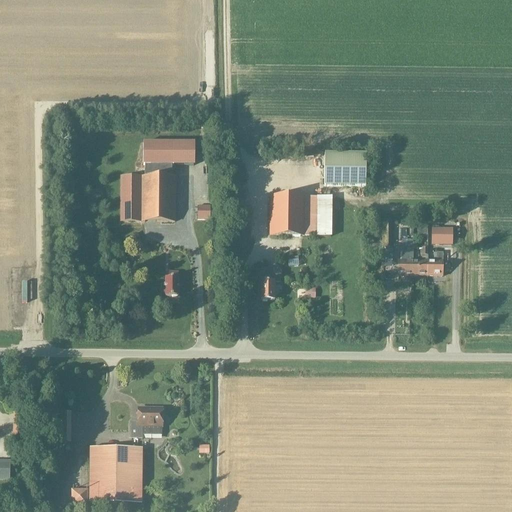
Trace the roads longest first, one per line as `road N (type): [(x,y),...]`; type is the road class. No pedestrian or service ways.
road 1 (unclassified): [(511,357),(0,352)]
road 2 (unknown): [(28,352),(34,121),(97,100),(202,99),(205,0)]
